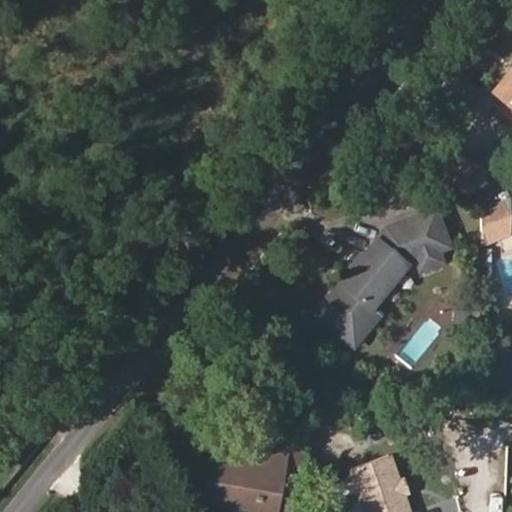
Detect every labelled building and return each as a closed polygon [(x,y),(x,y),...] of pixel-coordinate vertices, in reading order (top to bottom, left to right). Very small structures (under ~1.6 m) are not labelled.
[(497,92),(511,74),(511,67),(493,89),(497,92)] [(511,105),(511,74),(497,92),(511,105)] [(465,195),(484,174),(458,152),(440,173),(465,195)] [(372,306),(410,260),(414,258),(438,250),(449,245),(435,207),(384,227),(363,252),(359,252),(350,263),(350,268),(313,313),(349,342),(376,309),(372,306)] [(508,244),(508,209),(480,209),(480,244),(508,244)] [(442,261),(438,250),(414,258),(419,270),(442,261)] [(477,322),(477,300),(454,300),(454,322),(477,322)] [(353,346),(380,313),(376,309),(349,342),(353,346)] [(289,444),(293,426),(258,419),(251,459),(249,469),(210,461),(202,502),(258,511),(304,511),(307,499),(280,495),(284,470),(289,444)] [(297,473),(301,447),(289,444),(284,470),(297,473)] [(408,511),(403,495),(397,478),(389,454),(349,468),(364,511),(408,511)] [(249,469),(251,459),(236,456),(235,462),(210,458),(210,461),(249,469)] [(407,494),(401,476),(397,478),(403,495),(407,494)]
